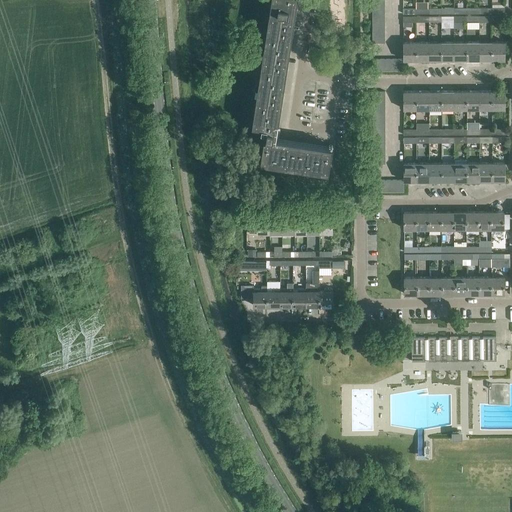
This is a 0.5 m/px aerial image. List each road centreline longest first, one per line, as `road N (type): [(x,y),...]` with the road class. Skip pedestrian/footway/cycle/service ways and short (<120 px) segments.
road 1 (unclassified): [(291,511),(222,382),(187,280),(161,132),(150,0)]
road 2 (track): [(97,0),(114,168),(137,278)]
road 3 (residential): [(511,302),(365,302),(360,202)]
road 4 (residential): [(511,68),(472,82),(361,82)]
road 5 (residential): [(511,189),(472,203),(362,202)]
road 6 (unclassified): [(337,78),(330,122),(321,127),(294,116),(301,73)]
